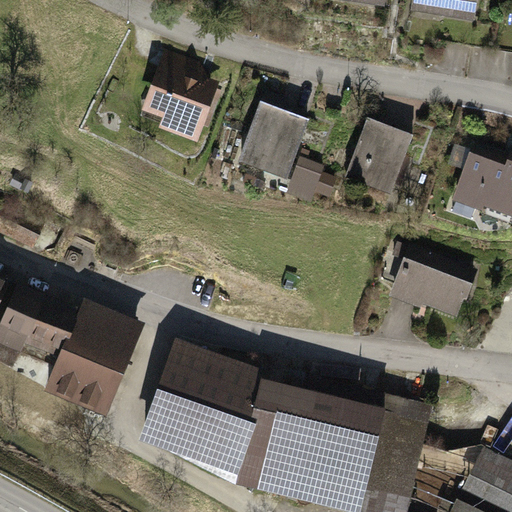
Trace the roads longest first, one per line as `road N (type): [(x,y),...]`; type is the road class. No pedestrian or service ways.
road 1 (residential): [(0,246),(48,272),(259,335),(511,373)]
road 2 (residential): [(511,99),(231,48),(121,0)]
